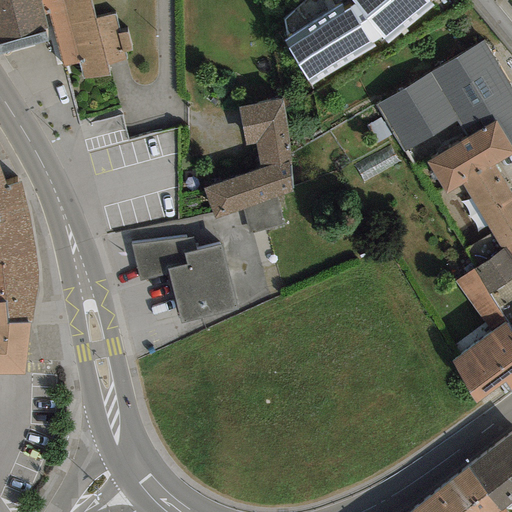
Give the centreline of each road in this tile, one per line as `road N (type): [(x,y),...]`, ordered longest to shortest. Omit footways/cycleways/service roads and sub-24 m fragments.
road 1 (secondary): [(129,460),(58,203),(0,100)]
road 2 (secondary): [(511,405),(364,511)]
